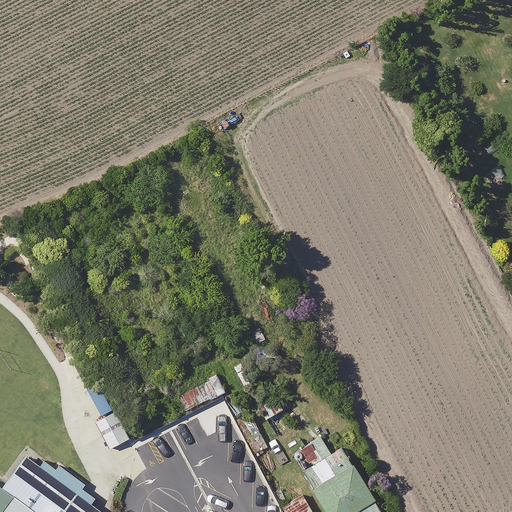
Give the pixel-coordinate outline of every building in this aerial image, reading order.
[(98,380),(73,391),(88,422),(112,411),(98,380)] [(269,396),(255,405),(265,420),(279,411),(269,396)] [(128,439),(114,412),(96,421),(110,448),(128,439)] [(337,476),(315,440),(293,453),(327,511),(377,511),(382,509),(356,465),(337,476)] [(104,511),(106,510),(30,453),(7,483),(0,477),(0,511),(104,511)]
